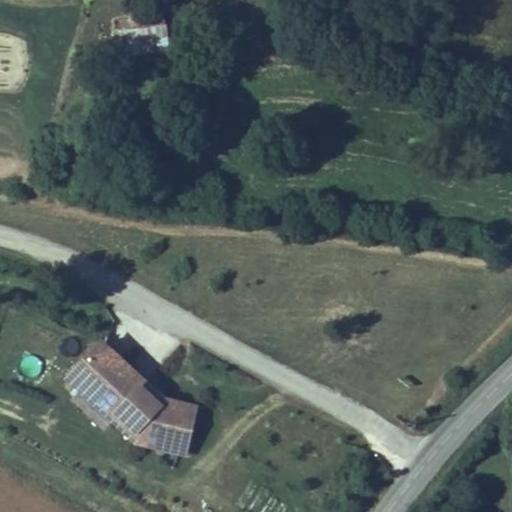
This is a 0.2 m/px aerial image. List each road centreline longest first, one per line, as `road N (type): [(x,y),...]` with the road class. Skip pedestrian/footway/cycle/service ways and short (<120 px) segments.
road 1 (track): [(429,463),(106,283),(0,239)]
road 2 (secondary): [(392,511),(511,371)]
